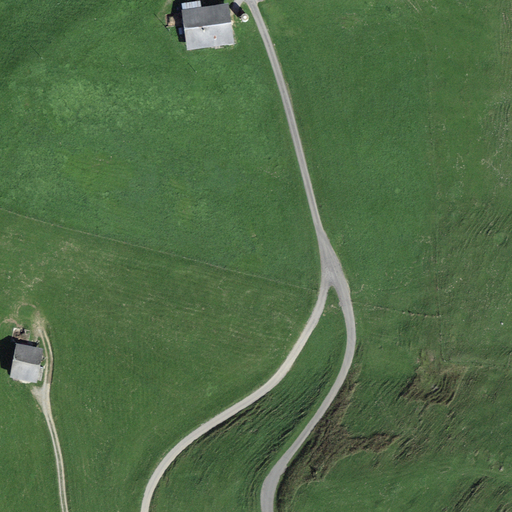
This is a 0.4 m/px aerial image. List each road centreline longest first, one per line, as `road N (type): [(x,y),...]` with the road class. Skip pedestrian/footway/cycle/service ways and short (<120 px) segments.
road 1 (residential): [(269,511),(277,473),(344,371),(351,330),(250,0)]
road 2 (track): [(144,511),(174,452),(288,364),(334,266)]
road 3 (track): [(48,355),(45,398),(66,511)]
